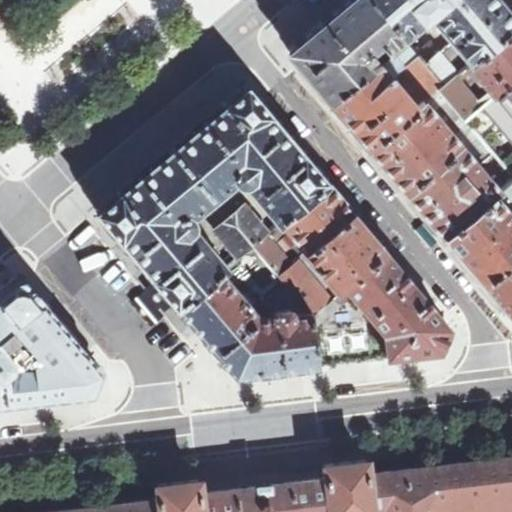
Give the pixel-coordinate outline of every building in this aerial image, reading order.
[(404,37),(373,0),(347,0),(289,49),(289,52),(318,87),(319,87),(329,99),(366,69),(363,65),(375,55),(370,51),(380,42),(388,51),(404,37)] [(373,0),(404,37),(407,41),(422,28),(419,24),(430,15),(452,41),(427,64),(444,84),(511,26),(511,11),(502,0),(373,0)] [(511,80),(511,26),(444,84),(440,88),(466,119),(511,80)] [(366,69),(329,99),(369,147),(424,101),(440,88),(444,84),(427,64),(419,54),(392,77),(383,65),(366,69)] [(511,80),(466,119),(480,135),(494,123),(511,144),(511,151),(501,160),(511,173),(511,80)] [(283,219),(328,180),(324,176),(247,84),(243,87),(230,98),(203,121),(188,133),(172,147),(213,196),(235,179),(237,180),(239,181),(241,182),(243,182),(246,182),(279,221),(283,219)] [(424,101),(369,147),(390,171),(403,187),(409,195),(464,149),(424,101)] [(213,196),(172,147),(155,161),(138,175),(119,191),(116,194),(96,210),(98,213),(99,212),(119,237),(132,253),(133,255),(152,278),(153,278),(156,281),(156,280),(163,288),(168,294),(174,301),(173,302),(177,306),(226,266),(197,231),(201,226),(192,214),(213,196)] [(464,149),(409,195),(443,235),(499,190),(464,149)] [(511,179),(499,190),(443,235),(444,236),(445,236),(446,237),(445,237),(483,282),(511,257),(511,179)] [(308,249),(353,210),(328,180),(283,219),(308,249)] [(245,205),(231,217),(253,244),(266,232),(267,231),(245,205)] [(343,285),(385,250),(386,249),(353,210),(308,249),(291,263),(292,263),(279,274),(284,280),(312,312),(343,285)] [(215,229),(238,256),(253,244),(231,217),(215,229)] [(266,232),(253,244),(279,274),(292,263),(291,263),(266,232)] [(226,266),(177,306),(215,352),(259,316),(252,307),(284,280),(279,274),(253,244),(238,256),(226,266)] [(386,357),(441,350),(450,326),(434,307),(385,250),(343,285),(382,331),(386,357)] [(511,257),(483,282),(511,317),(511,257)] [(0,401),(7,401),(91,393),(96,380),(101,369),(67,328),(27,279),(23,277),(19,277),(14,278),(0,290),(0,401)] [(259,316),(215,352),(235,376),(282,370),(294,369),(294,368),(317,366),(317,365),(311,313),(312,312),(284,280),(252,307),(259,316)] [(343,285),(312,312),(311,313),(317,365),(321,365),(321,364),(333,362),(333,364),(386,357),(382,331),(343,285)] [(511,511),(511,455),(368,473),(367,460),(325,465),(326,477),(266,485),(200,493),(198,480),(158,485),(159,498),(34,511),(511,511)]
